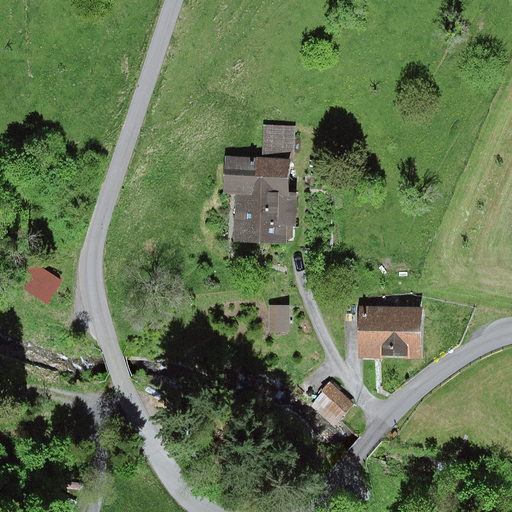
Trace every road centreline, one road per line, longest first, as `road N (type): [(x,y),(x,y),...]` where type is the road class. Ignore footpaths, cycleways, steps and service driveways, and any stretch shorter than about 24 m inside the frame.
road 1 (unclassified): [(205,511),(154,452),(90,280),(110,190),(179,0)]
road 2 (unclassified): [(511,335),(434,376),(311,511)]
